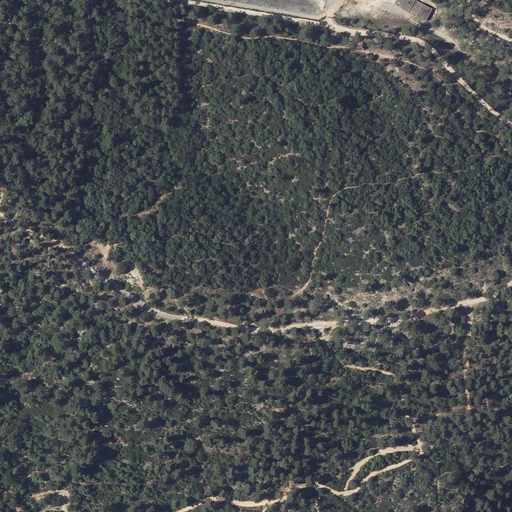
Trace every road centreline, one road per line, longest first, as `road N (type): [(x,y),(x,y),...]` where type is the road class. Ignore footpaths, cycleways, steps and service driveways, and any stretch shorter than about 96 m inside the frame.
road 1 (track): [(0,212),(153,308),(239,327),(412,316),(511,282)]
road 2 (track): [(175,0),(417,40),(511,123)]
road 3 (track): [(269,504),(293,489),(337,491),(458,438),(511,425)]
road 4 (track): [(302,325),(347,362),(391,377),(424,452)]
